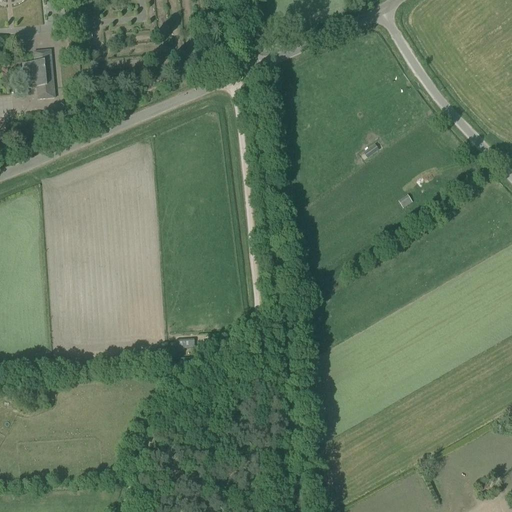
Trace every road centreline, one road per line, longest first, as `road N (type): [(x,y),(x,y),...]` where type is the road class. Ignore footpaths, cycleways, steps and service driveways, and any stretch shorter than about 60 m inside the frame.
road 1 (track): [(117,511),(142,440),(163,410),(250,341),(259,313),(230,80)]
road 2 (track): [(266,64),(305,301),(318,511)]
road 3 (residential): [(0,177),(252,70)]
road 4 (residential): [(511,179),(434,95),(379,11)]
road 5 (residential): [(252,70),(379,11)]
